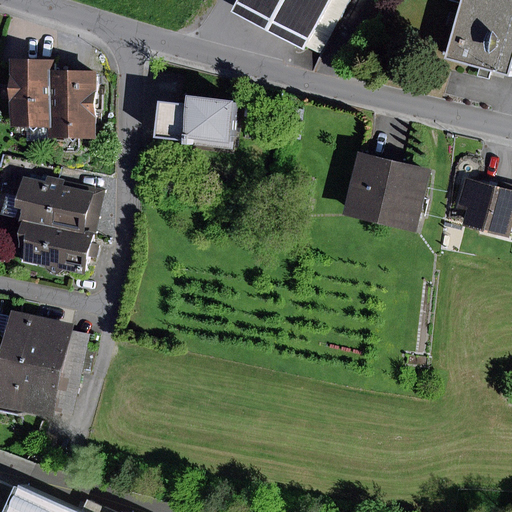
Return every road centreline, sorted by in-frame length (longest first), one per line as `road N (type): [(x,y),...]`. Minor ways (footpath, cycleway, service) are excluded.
road 1 (residential): [(121,34),(129,71),(125,247),(78,436)]
road 2 (residential): [(121,34),(511,129)]
road 3 (unknown): [(130,511),(0,469)]
road 4 (residential): [(2,0),(121,34)]
